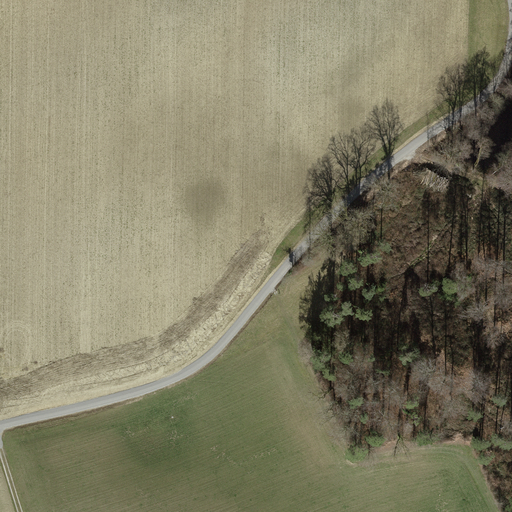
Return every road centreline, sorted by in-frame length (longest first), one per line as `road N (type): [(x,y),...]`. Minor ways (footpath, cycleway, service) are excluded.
road 1 (track): [(0,426),(172,380),(212,354),(272,283)]
road 2 (track): [(511,48),(485,94),(347,200),(289,263)]
